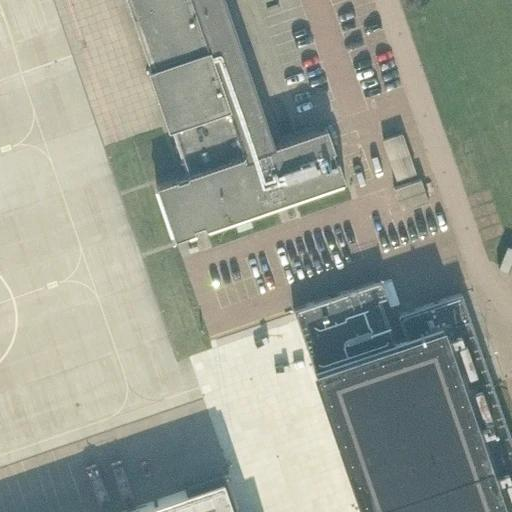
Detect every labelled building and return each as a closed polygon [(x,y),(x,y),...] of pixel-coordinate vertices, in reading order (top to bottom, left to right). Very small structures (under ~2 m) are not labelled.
[(128,0),(151,66),(148,67),(168,127),(171,126),(187,173),(156,184),(175,237),(195,230),(194,226),(204,222),(205,226),(275,202),(274,198),(283,195),(284,199),(345,178),(338,158),(336,158),(333,148),(335,148),(327,125),(274,143),(225,0),(128,0)] [(383,139),(396,177),(415,171),(402,133),(383,139)] [(421,177),(394,186),(401,209),(428,200),(421,177)] [(330,294),(293,307),(295,311),(297,319),(305,342),(308,349),(313,364),(316,372),(360,501),(363,509),(363,511),(511,511),(511,442),(492,383),(460,292),(414,308),(406,311),(398,313),(406,337),(394,341),(379,297),(373,280),(336,292),(337,294),(330,296),(330,294)] [(234,511),(221,475),(186,487),(184,480),(183,481),(185,487),(113,511),(234,511)]
